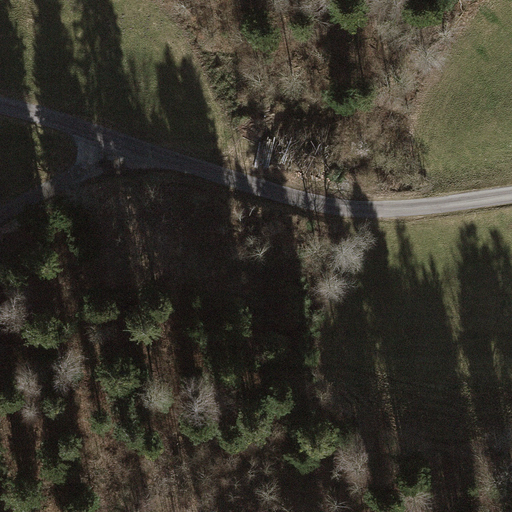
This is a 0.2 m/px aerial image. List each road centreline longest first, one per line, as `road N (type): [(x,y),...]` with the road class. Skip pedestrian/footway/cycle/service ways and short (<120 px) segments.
road 1 (tertiary): [(511,199),(368,216),(299,205),(0,104)]
road 2 (track): [(0,217),(89,174),(123,143)]
